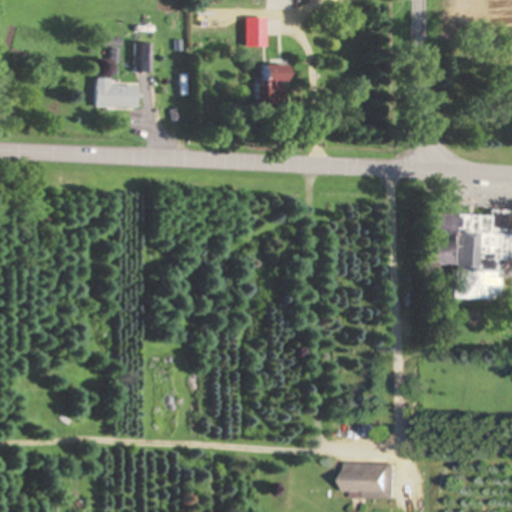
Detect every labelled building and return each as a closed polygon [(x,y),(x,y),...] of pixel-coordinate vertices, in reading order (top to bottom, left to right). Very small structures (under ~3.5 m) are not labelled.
[(242,45),(260,45),(260,17),(242,17),(242,45)] [(131,71),(147,71),(147,42),(131,42),(131,71)] [(278,101),(278,64),(256,64),(256,82),(251,82),(251,101),(278,101)] [(130,85),(88,85),(88,106),(130,106),(130,85)] [(496,299),(497,275),(511,275),(511,209),(486,209),(486,214),(421,212),(419,266),(449,266),(449,298),(496,299)] [(394,464),(343,464),(343,497),(394,497),(394,464)]
